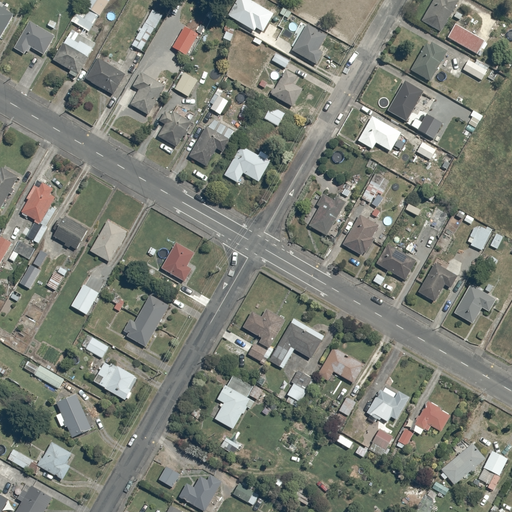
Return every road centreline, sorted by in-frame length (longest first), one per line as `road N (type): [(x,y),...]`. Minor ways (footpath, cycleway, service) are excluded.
road 1 (residential): [(256,244),(104,511)]
road 2 (residential): [(0,96),(256,244)]
road 3 (residential): [(256,244),(511,391)]
road 4 (residential): [(398,0),(256,244)]
